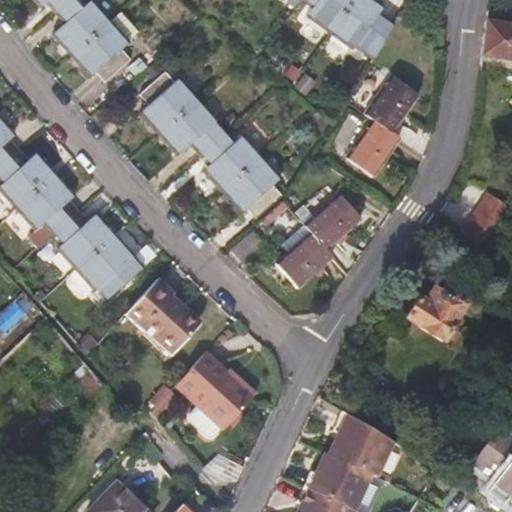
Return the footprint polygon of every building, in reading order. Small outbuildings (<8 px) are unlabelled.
[(39,8),(47,18),(66,0),(22,0),(34,13),(39,8)] [(78,5),(74,0),(66,0),(47,18),(55,26),(43,38),(64,61),(104,25),(83,1),(78,5)] [(299,0),(310,8),(303,17),(326,33),(349,0),(299,0)] [(380,8),(369,0),(349,0),(326,33),(350,51),(354,45),(371,56),(391,22),(377,12),(380,8)] [(134,38),(114,16),(104,25),(123,47),(134,38)] [(511,23),(495,20),(489,52),(489,56),(511,60),(511,23)] [(420,24),(415,30),(428,39),(432,32),(420,24)] [(123,47),(104,25),(64,61),(84,84),(91,78),(109,99),(132,78),(122,67),(124,63),(117,53),(123,47)] [(135,115),(155,138),(194,102),(174,79),(172,81),(163,71),(138,94),(147,105),(135,115)] [(388,77),(362,115),(370,121),(390,135),(416,96),(388,77)] [(187,149),(194,157),(219,135),(212,126),(213,123),(194,102),(155,138),(175,159),(187,149)] [(373,178),(398,140),(390,135),(370,121),(344,159),(373,178)] [(14,137),(0,122),(0,166),(16,152),(8,144),(14,137)] [(198,171),(218,194),(257,158),(238,137),(228,144),(219,135),(194,157),(202,167),(198,171)] [(24,161),(16,152),(0,166),(0,199),(11,212),(50,177),(30,156),(24,161)] [(278,180),(257,158),(218,194),(238,216),(245,211),(252,220),(277,198),(269,189),(278,180)] [(71,200),(50,177),(11,212),(33,235),(41,228),(49,237),(74,214),(66,205),(71,200)] [(490,193),(463,231),(484,246),(510,206),(490,193)] [(333,195),(298,227),(305,233),(321,251),(356,219),(333,195)] [(83,224),(74,214),(49,237),(58,247),(53,252),(73,274),(112,238),(92,217),(83,224)] [(292,289),(327,257),(321,251),(305,233),(270,264),(292,289)] [(133,261),(112,238),(73,274),(93,297),(95,296),(103,305),(128,282),(120,272),(133,261)] [(141,270),(133,261),(120,272),(128,282),(141,270)] [(133,313),(124,324),(166,361),(194,331),(166,306),(171,300),(153,285),(131,311),(133,313)] [(467,304),(457,298),(455,290),(448,285),(442,287),(439,290),(434,287),(424,301),(419,298),(406,317),(444,340),(467,304)] [(122,321),(124,324),(133,313),(131,311),(122,321)] [(254,404),(203,360),(174,393),(200,416),(192,425),(192,431),(210,447),(215,447),(224,438),(254,404)] [(174,406),(169,399),(150,420),(155,426),(174,406)] [(446,407),(438,402),(435,407),(443,411),(446,407)] [(397,443),(346,412),(336,432),(342,434),(331,455),(374,476),(379,479),(397,443)] [(511,430),(505,425),(477,460),(501,478),(494,489),(511,502),(511,430)] [(436,432),(424,453),(450,469),(463,449),(436,432)] [(328,453),(324,463),(318,474),(314,472),(306,487),(357,511),(374,476),(331,455),(328,453)] [(0,500),(7,493),(13,487),(0,474),(0,500)] [(136,511),(110,486),(86,511),(136,511)] [(356,511),(357,511),(306,487),(298,502),(303,505),(299,511),(356,511)] [(197,498),(191,491),(179,504),(186,510),(197,498)]
